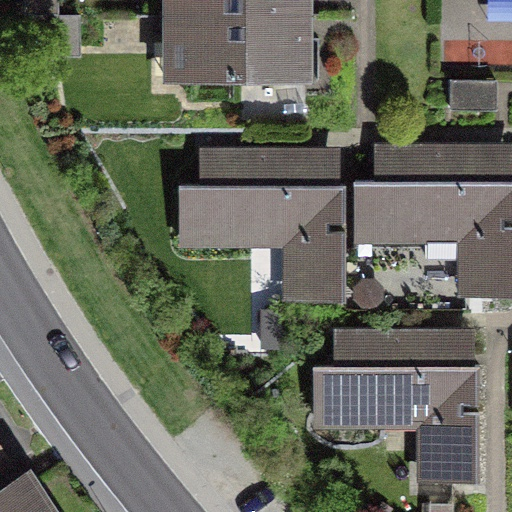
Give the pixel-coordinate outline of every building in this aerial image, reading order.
[(57,0),(25,0),(26,13),(57,13),(58,13),(57,0)] [(175,0),(176,13),(298,13),(297,0),(175,0)] [(477,0),(445,0),(445,23),(477,24),(477,0)] [(58,13),(57,13),(57,44),(79,44),(79,13),(58,13)] [(298,13),(176,13),(176,30),(188,41),(188,79),(304,78),(304,40),(298,32),(298,13)] [(375,180),(355,180),(355,230),(426,230),(426,217),(456,217),(469,231),(470,295),(511,295),(511,227),(504,227),(504,217),(511,217),(511,179),(510,180),(510,156),(497,143),(485,155),(461,155),(461,149),(375,149),(375,180)] [(200,184),(180,184),(180,234),(252,235),(252,222),(282,222),(295,235),(295,299),(345,299),(345,232),(329,232),(329,221),(345,222),(345,184),(335,184),(335,161),(323,149),(312,160),(287,160),(287,154),(200,153),(200,184)] [(369,290),(354,290),(354,305),(369,305),(369,290)] [(334,365),(314,365),(314,415),(385,416),(385,403),(415,403),(428,414),(429,480),(479,480),(479,412),(463,412),(463,402),(479,402),(479,364),(469,364),(469,340),(456,327),(445,340),(421,340),(421,334),(334,334),(334,365)] [(278,332),(263,331),(263,347),(278,348),(278,332)] [(33,511),(17,487),(0,498),(0,511),(33,511)]
